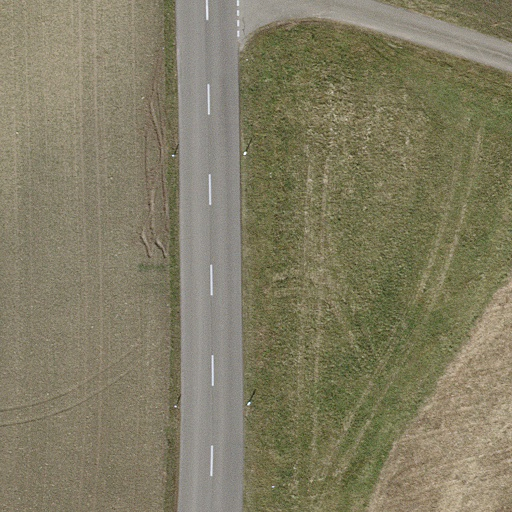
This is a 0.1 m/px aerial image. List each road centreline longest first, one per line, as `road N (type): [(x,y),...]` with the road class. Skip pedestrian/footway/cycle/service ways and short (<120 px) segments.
road 1 (tertiary): [(211,511),(209,0)]
road 2 (unclassified): [(511,59),(317,0)]
